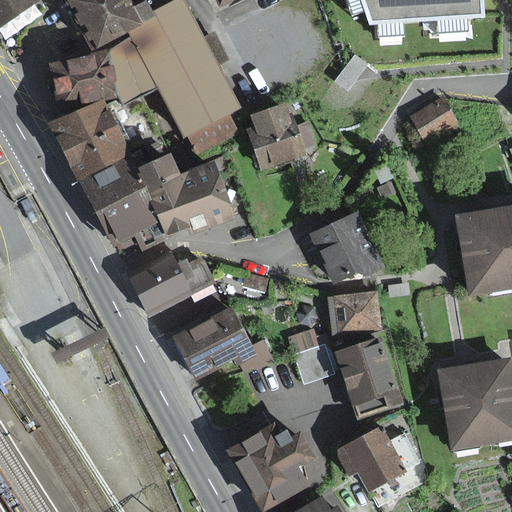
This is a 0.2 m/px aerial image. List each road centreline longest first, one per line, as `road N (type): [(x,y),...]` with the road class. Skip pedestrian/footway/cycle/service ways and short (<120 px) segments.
road 1 (residential): [(511,87),(424,87),(345,191),(301,228),(236,251),(173,243),(96,270)]
road 2 (primary): [(96,270),(228,511)]
road 3 (primary): [(0,98),(96,270)]
